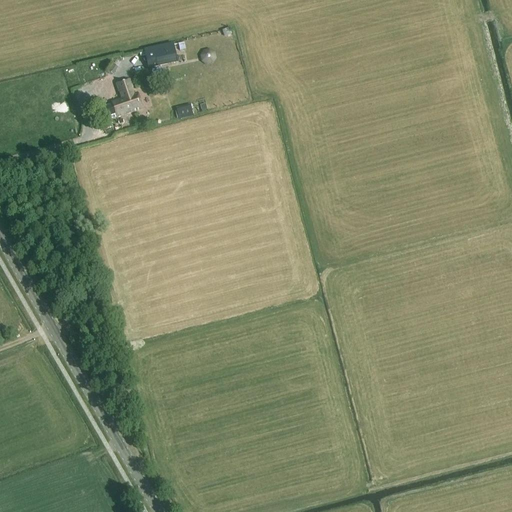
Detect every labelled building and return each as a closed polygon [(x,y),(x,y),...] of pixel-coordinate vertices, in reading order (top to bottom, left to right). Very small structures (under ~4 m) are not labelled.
[(172,44),(144,51),(148,68),(176,62),(172,44)] [(204,64),(217,61),(214,49),(201,52),(204,64)] [(110,62),(107,68),(114,72),(117,66),(110,62)] [(115,85),(120,100),(112,103),(113,106),(102,110),(105,118),(109,117),(110,120),(143,109),(138,94),(135,95),(129,80),(115,85)] [(176,109),(179,120),(193,117),(190,105),(176,109)]
